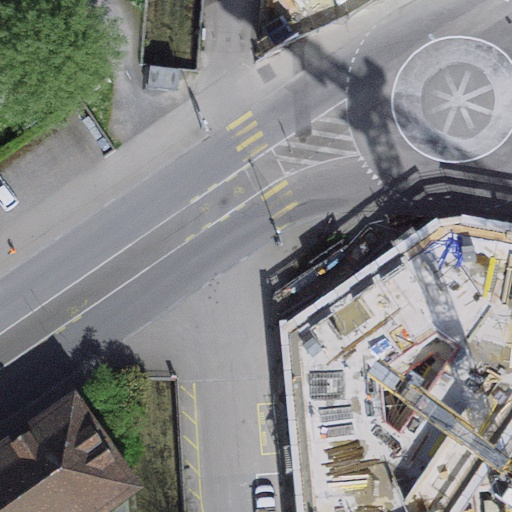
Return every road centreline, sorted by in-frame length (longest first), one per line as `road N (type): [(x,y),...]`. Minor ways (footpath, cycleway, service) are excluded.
road 1 (residential): [(209,207),(233,511)]
road 2 (unknown): [(216,292),(417,340),(511,349)]
road 3 (tertiary): [(209,207),(323,137),(457,99)]
road 4 (tertiary): [(0,352),(209,207)]
